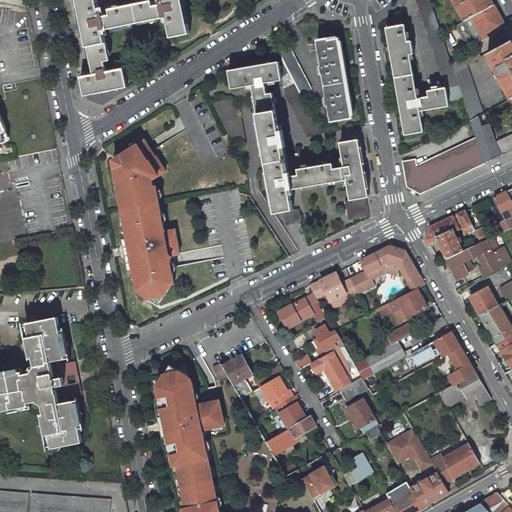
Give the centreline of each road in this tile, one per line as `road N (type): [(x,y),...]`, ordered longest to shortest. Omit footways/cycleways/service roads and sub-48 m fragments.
road 1 (residential): [(72,137),(301,0)]
road 2 (residential): [(358,0),(401,222)]
road 3 (residential): [(116,358),(72,137)]
road 4 (residential): [(401,222),(511,415)]
road 5 (residential): [(248,297),(401,222)]
road 6 (residential): [(248,297),(331,436)]
road 7 (residential): [(146,511),(116,358)]
road 8 (residential): [(116,358),(248,297)]
road 9 (residential): [(72,137),(46,0)]
road 10 (residential): [(401,222),(511,169)]
